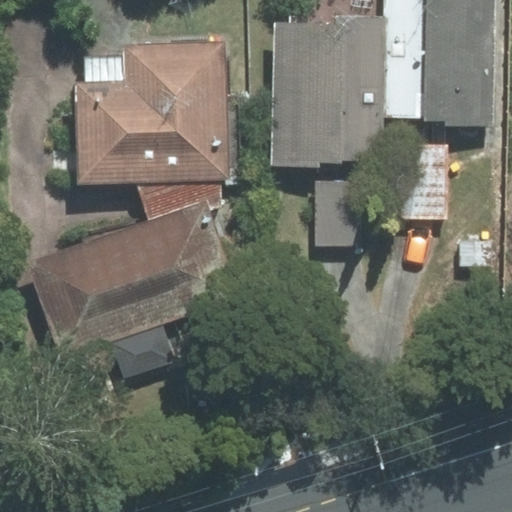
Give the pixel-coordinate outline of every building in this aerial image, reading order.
[(506,118),(510,0),(402,0),(398,114),(506,118)] [(396,154),(393,11),(285,13),(288,156),(396,154)] [(94,176),(246,176),(246,66),(94,66),(94,176)] [(453,211),(456,142),(410,141),(408,210),(453,211)] [(368,246),(371,180),(320,178),(317,243),(368,246)] [(253,293),(221,200),(37,262),(69,355),(253,293)]
